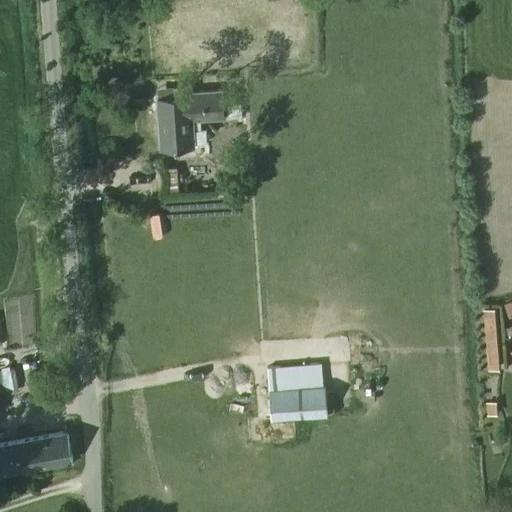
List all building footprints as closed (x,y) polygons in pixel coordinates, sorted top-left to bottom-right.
[(174,86),(174,96),(158,97),(160,121),(163,121),(165,148),(194,146),(192,119),(225,116),(223,91),(193,93),(192,85),(174,86)] [(496,310),(484,310),(488,372),(499,371),(496,310)] [(329,416),(326,385),(323,385),(321,363),(267,367),(270,389),(272,420),(329,416)] [(497,403),(487,403),(487,417),(498,417),(497,403)] [(19,441),(24,470),(73,460),(68,432),(19,441)] [(0,474),(24,470),(19,441),(0,444),(0,474)]
